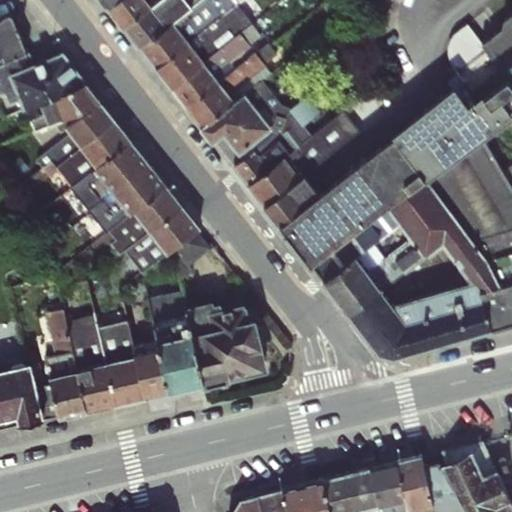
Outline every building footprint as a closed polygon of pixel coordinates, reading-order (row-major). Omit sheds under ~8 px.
[(117,0),(109,7),(124,26),(151,5),(147,0),(117,0)] [(157,0),(151,5),(163,20),(166,24),(173,20),(197,0),(157,0)] [(197,0),(173,20),(188,40),(240,1),(241,0),(197,0)] [(511,0),(489,0),(464,20),(511,79),(511,0)] [(240,1),(188,40),(204,60),(230,40),(223,31),(248,11),(240,1)] [(151,5),(124,26),(139,46),(166,24),(163,20),(151,5)] [(11,12),(0,16),(0,49),(5,61),(27,51),(11,12)] [(166,24),(139,46),(154,66),(188,40),(173,20),(166,24)] [(453,87),(485,130),(488,127),(511,110),(511,79),(464,20),(455,31),(449,43),(449,56),(456,68),(448,77),(450,79),(454,83),(453,87)] [(230,40),(204,60),(219,80),(236,67),(231,61),(251,45),(250,44),(261,35),(251,22),(230,40)] [(188,40),(154,66),(171,87),(204,60),(188,40)] [(5,61),(0,62),(0,93),(5,92),(11,105),(20,101),(15,90),(8,72),(62,51),(54,41),(27,51),(5,61)] [(268,42),(255,51),(265,63),(277,53),(268,42)] [(73,66),(62,51),(8,72),(15,90),(73,66)] [(236,67),(219,80),(233,99),(245,90),(272,71),(265,63),(255,51),(236,67)] [(204,60),(171,87),(186,107),(219,80),(204,60)] [(73,66),(15,90),(20,101),(23,108),(39,101),(55,95),(86,82),(73,66)] [(264,77),(245,90),(258,108),(263,108),(265,111),(269,117),(269,123),(279,115),(294,119),(298,121),(304,123),(321,109),(309,94),(288,108),(264,77)] [(219,80),(186,107),(201,125),(233,99),(219,80)] [(86,82),(55,95),(63,116),(100,100),(86,82)] [(397,132),(394,134),(425,173),(481,133),(485,130),(453,87),(397,132)] [(233,99),(201,125),(212,140),(224,131),(239,151),(269,127),(271,125),(269,123),(258,108),(245,90),(233,99)] [(55,95),(39,101),(43,110),(19,120),(24,133),(49,122),(60,118),(63,116),(55,95)] [(63,116),(60,118),(65,125),(70,132),(80,145),(116,121),(100,100),(63,116)] [(263,108),(258,108),(269,123),(269,117),(263,108)] [(291,150),(285,156),(301,176),(305,172),(360,130),(343,110),(308,137),(291,150)] [(279,115),(269,123),(271,125),(269,127),(279,137),(291,150),(308,137),(294,119),(279,115)] [(116,121),(80,145),(95,165),(130,139),(116,121)] [(269,127),(239,151),(242,158),(250,151),(255,156),(279,137),(269,127)] [(70,132),(45,152),(55,165),(80,145),(70,132)] [(481,133),(425,173),(486,256),(493,270),(500,283),(511,280),(511,186),(510,183),(481,133)] [(321,190),(280,224),(310,263),(420,177),(425,173),(394,134),(321,190)] [(255,156),(250,151),(242,158),(234,165),(248,183),(285,156),(291,150),(279,137),(255,156)] [(95,165),(94,167),(114,193),(149,163),(130,139),(95,165)] [(80,145),(55,165),(58,168),(71,185),(94,167),(95,165),(80,145)] [(55,165),(45,152),(44,150),(36,158),(49,175),(58,168),(55,165)] [(285,156),(248,183),(265,203),(271,211),(280,224),(321,190),(312,180),(305,172),(301,176),(285,156)] [(149,163),(114,193),(128,211),(130,213),(133,210),(166,184),(149,163)] [(94,167),(71,185),(54,199),(61,207),(77,194),(85,205),(68,217),(74,224),(114,193),(94,167)] [(420,177),(310,263),(322,279),(355,255),(378,237),(398,222),(410,237),(425,257),(442,244),(470,280),(477,289),(499,284),(500,283),(493,270),(486,256),(425,173),(420,177)] [(166,184),(133,210),(149,229),(181,203),(166,184)] [(114,193),(74,224),(71,226),(81,238),(107,217),(112,224),(128,211),(114,193)] [(181,203),(149,229),(167,252),(172,248),(199,226),(181,203)] [(128,211),(112,224),(102,233),(118,254),(123,249),(149,229),(133,210),(130,213),(128,211)] [(199,226),(172,248),(187,266),(213,245),(199,226)] [(149,229),(123,249),(141,273),(167,252),(149,229)] [(389,254),(367,271),(379,287),(381,289),(404,272),(405,272),(425,257),(410,237),(388,253),(389,254)] [(355,255),(322,279),(347,311),(379,287),(367,271),(355,255)] [(79,317),(66,320),(77,368),(105,361),(97,326),(87,279),(70,282),(79,317)] [(470,280),(391,303),(408,351),(490,326),(477,289),(470,280)] [(499,284),(477,289),(490,326),(511,320),(511,280),(500,283),(499,284)] [(379,287),(347,311),(379,352),(394,355),(408,351),(391,303),(381,289),(379,287)] [(208,309),(222,306),(220,300),(213,302),(212,299),(185,305),(188,317),(192,331),(212,326),(208,309)] [(212,326),(192,331),(204,379),(205,383),(230,377),(268,369),(256,315),(249,317),(246,300),(222,306),(208,309),(212,326)] [(77,368),(66,320),(63,307),(45,312),(56,354),(45,357),(49,375),(77,368)] [(192,331),(188,317),(155,326),(158,339),(192,331)] [(128,320),(97,326),(105,361),(135,354),(134,351),(135,350),(128,320)] [(192,331),(158,339),(159,344),(169,388),(204,379),(192,331)] [(159,344),(135,350),(134,351),(135,354),(145,394),(169,388),(159,344)] [(135,354),(105,361),(114,401),(145,394),(135,354)] [(44,418),(36,384),(30,360),(0,367),(0,421),(16,417),(19,425),(44,418)] [(105,361),(77,368),(86,408),(114,401),(105,361)] [(77,368),(49,375),(50,380),(59,414),(86,408),(77,368)] [(39,383),(36,384),(44,418),(59,414),(50,380),(39,383)] [(511,511),(511,499),(484,441),(441,452),(447,465),(463,497),(470,511),(511,511)] [(437,511),(427,465),(425,455),(413,458),(400,461),(409,511),(437,511)] [(409,511),(400,461),(374,468),(382,511),(409,511)] [(470,511),(463,497),(447,465),(441,467),(439,462),(427,465),(437,511),(470,511)] [(382,511),(374,468),(349,474),(358,511),(382,511)] [(358,511),(349,474),(325,480),(332,511),(358,511)] [(332,511),(325,480),(284,489),(289,511),(332,511)] [(289,511),(284,489),(261,495),(265,511),(289,511)] [(265,511),(261,495),(244,499),(234,511),(265,511)]
